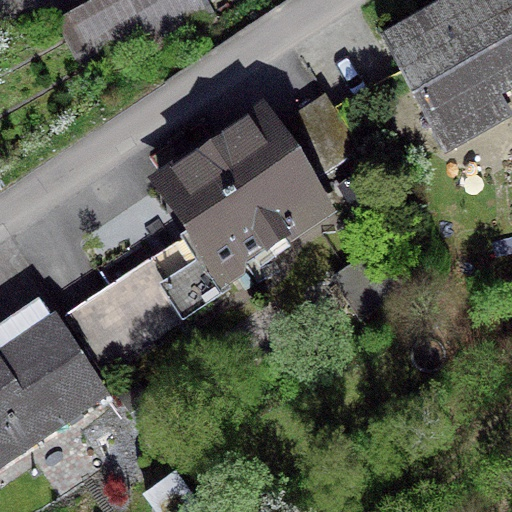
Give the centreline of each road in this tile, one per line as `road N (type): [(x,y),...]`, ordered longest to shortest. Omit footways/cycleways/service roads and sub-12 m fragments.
road 1 (residential): [(328,0),(0,215)]
road 2 (track): [(511,415),(397,511)]
